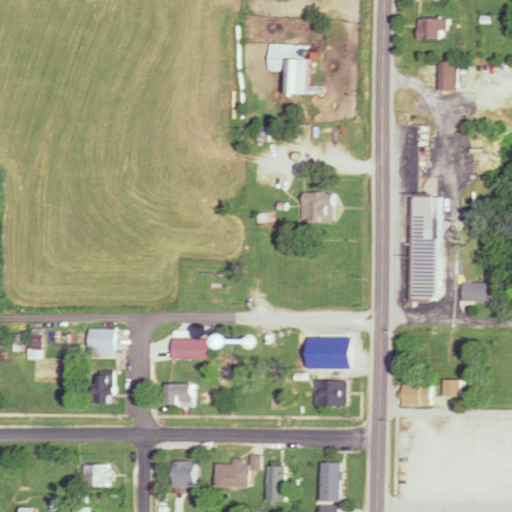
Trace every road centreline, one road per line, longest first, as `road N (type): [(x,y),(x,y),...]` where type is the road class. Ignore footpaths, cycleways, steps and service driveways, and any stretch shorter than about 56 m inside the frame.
road 1 (residential): [(0,319),(383,312)]
road 2 (primary): [(383,312),(383,0)]
road 3 (residential): [(381,434),(147,432)]
road 4 (primary): [(380,511),(383,312)]
road 5 (residential): [(145,511),(147,318)]
road 6 (residential): [(147,432),(0,434)]
road 7 (residential): [(511,509),(381,508)]
road 8 (residential): [(383,312),(511,318)]
